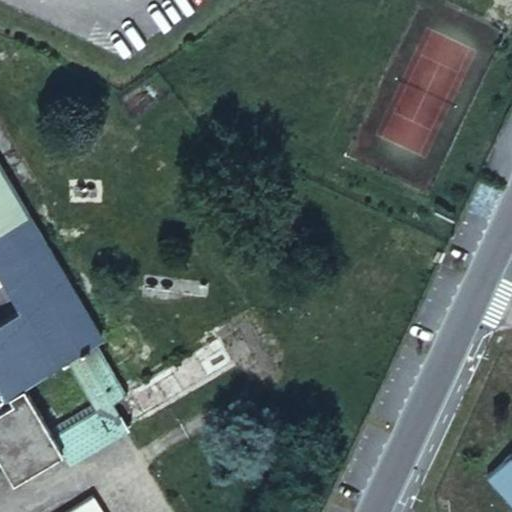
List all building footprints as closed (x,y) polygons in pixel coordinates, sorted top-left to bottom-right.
[(73,281),(0,163),(0,259),(29,307),(73,281)] [(106,334),(73,281),(29,307),(0,325),(0,376),(10,393),(26,383),(72,355),(104,407),(58,435),(65,447),(77,466),(106,448),(101,440),(235,359),(221,335),(128,392),(96,341),(106,334)] [(240,366),(235,359),(101,440),(106,448),(240,366)] [(0,411),(16,402),(10,393),(0,376),(0,411)] [(58,435),(26,383),(10,393),(16,402),(0,411),(0,451),(15,477),(65,447),(58,435)] [(511,449),(486,472),(511,500),(511,449)] [(104,511),(95,496),(67,511),(104,511)]
